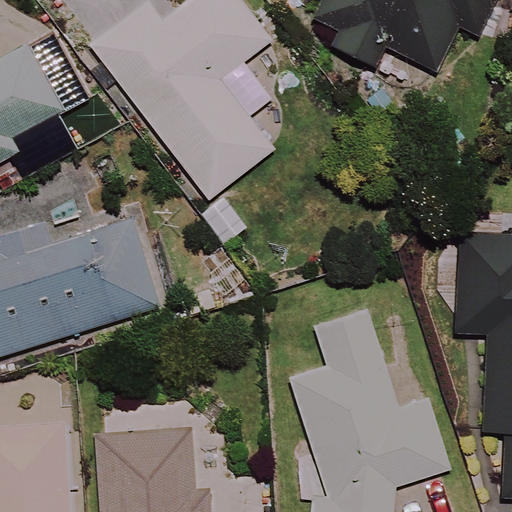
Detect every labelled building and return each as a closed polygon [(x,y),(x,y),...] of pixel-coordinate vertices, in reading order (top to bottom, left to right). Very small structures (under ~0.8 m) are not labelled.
[(270,42),(237,0),(193,0),(162,25),(146,4),(91,48),(210,200),(274,150),(220,81),(270,42)] [(323,0),(315,19),(339,29),(332,44),(375,64),(383,46),(435,70),(456,25),(475,34),(490,0),(323,0)] [(0,62),(0,163),(15,156),(12,149),(67,122),(31,48),(0,62)] [(0,356),(163,304),(133,212),(47,240),(42,224),(0,237),(0,239),(4,252),(0,253),(0,356)] [(511,238),(463,235),(456,333),(488,335),(481,433),(506,434),(501,496),(511,497),(511,238)] [(400,409),(372,311),(317,326),(329,367),(294,376),(326,496),(312,497),(311,511),(394,511),(399,484),(449,470),(430,400),(400,409)] [(0,511),(71,511),(68,426),(0,428),(0,511)] [(198,511),(194,432),(97,437),(101,511),(198,511)]
